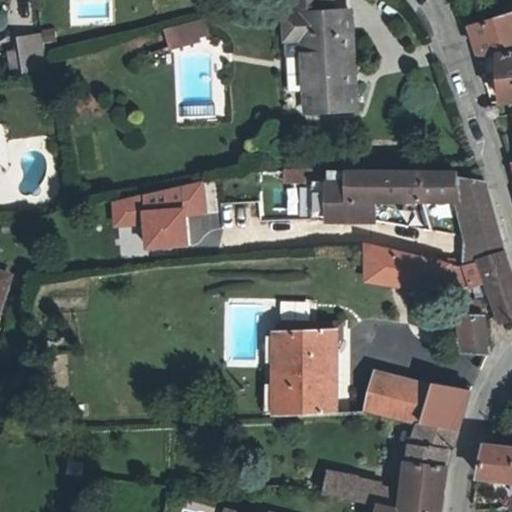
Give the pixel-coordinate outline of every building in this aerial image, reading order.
[(293,0),(295,14),(302,14),(304,33),(306,62),(311,111),(357,106),(349,10),(332,12),(331,0),(293,0)] [(295,14),(285,16),(287,34),(304,33),(302,14),(295,14)] [(484,58),(501,56),(511,54),(511,15),(475,26),(484,58)] [(165,45),(207,39),(204,17),(162,24),(165,45)] [(304,33),(287,34),(290,64),(306,62),(304,33)] [(19,40),(21,51),(23,68),(24,71),(36,69),(48,67),(43,37),(19,40)] [(10,70),(23,68),(21,51),(8,53),(10,70)] [(490,102),(511,100),(511,54),(501,56),(505,93),(488,95),(490,102)] [(51,86),(48,67),(36,69),(38,86),(51,86)] [(329,168),(329,181),(328,217),(376,219),(377,200),(460,203),(469,244),(499,235),(481,180),(448,170),(419,168),(329,168)] [(314,218),(328,217),(329,181),(315,180),(314,218)] [(187,244),(185,215),(205,213),(204,184),(113,204),(115,225),(145,223),(147,247),(187,244)] [(499,235),(469,244),(473,260),(505,251),(499,235)] [(461,266),(364,241),(365,270),(457,292),(461,266)] [(511,271),(505,251),(473,260),(470,261),(473,274),(489,274),(503,317),(511,314),(511,271)] [(468,262),(469,256),(455,252),(452,260),(463,263),(468,262)] [(0,310),(12,269),(0,265),(0,310)] [(459,314),(463,344),(487,343),(487,320),(481,316),(459,314)] [(338,328),(279,332),(280,416),(342,411),(338,328)] [(425,419),(435,381),(373,369),(368,409),(425,419)] [(425,419),(428,419),(460,425),(470,393),(473,387),(435,381),(425,419)] [(455,446),(460,425),(428,419),(423,439),(455,446)] [(475,480),(511,480),(511,447),(482,444),(475,480)] [(415,459),(410,488),(407,508),(424,511),(445,511),(452,461),(415,459)] [(332,468),(327,489),(358,496),(362,476),(332,468)] [(407,508),(410,488),(362,476),(358,496),(381,502),(407,508)] [(424,511),(407,508),(381,502),(378,511),(424,511)]
